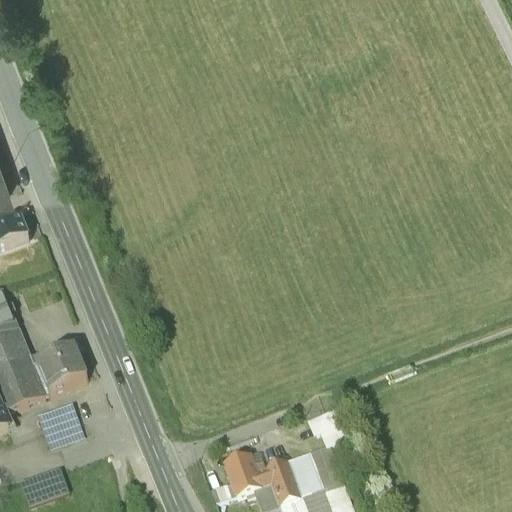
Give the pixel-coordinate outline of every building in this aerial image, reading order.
[(0,198),(9,195),(0,173),(0,198)] [(0,261),(30,250),(20,224),(0,231),(0,261)] [(3,302),(0,303),(0,347),(18,340),(3,302)] [(0,347),(0,409),(6,423),(51,406),(34,367),(30,368),(18,340),(0,347)] [(48,361),(34,367),(51,406),(88,390),(76,359),(59,366),(56,361),(50,364),(48,361)] [(6,424),(6,423),(0,409),(0,440),(8,437),(4,425),(6,424)] [(40,425),(51,454),(83,443),(72,414),(40,425)] [(327,455),(330,453),(354,443),(343,417),(327,424),(309,429),(314,440),(320,438),(327,455)] [(309,462),(323,498),(300,506),(286,511),(352,511),(330,453),(327,455),(309,462)] [(279,511),(286,511),(300,506),(287,471),(266,480),(259,461),(226,474),(237,506),(246,503),(272,494),(279,511)] [(309,462),(287,471),(300,506),(323,498),(309,462)] [(261,511),(279,511),(272,494),(246,503),(248,510),(260,506),(261,511)]
